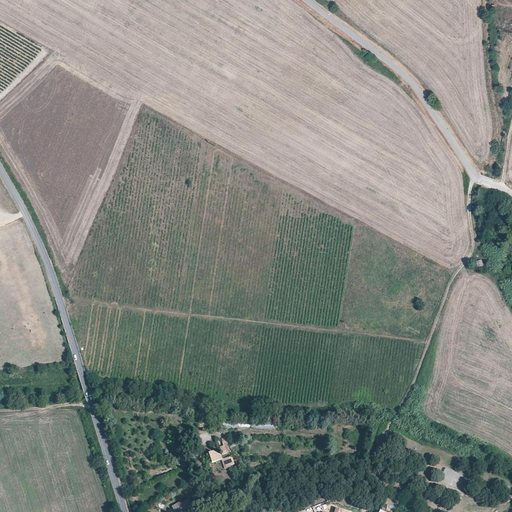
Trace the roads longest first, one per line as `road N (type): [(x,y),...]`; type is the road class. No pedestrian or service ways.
road 1 (unclassified): [(305,0),(407,78),(474,179),(511,195)]
road 2 (tertiary): [(75,352),(35,233),(0,169)]
road 3 (tertiary): [(75,352),(124,511)]
